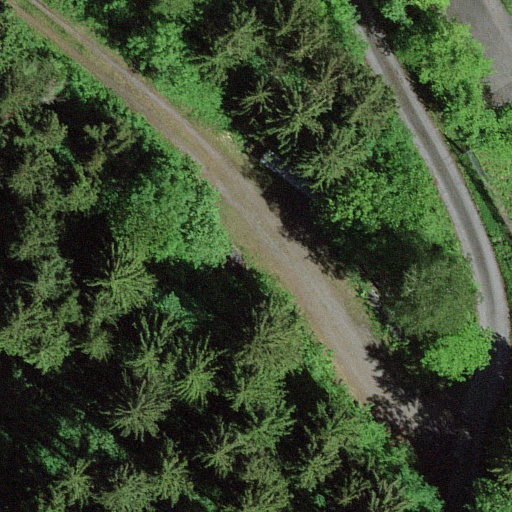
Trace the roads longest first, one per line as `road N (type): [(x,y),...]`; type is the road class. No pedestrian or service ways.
road 1 (track): [(456,428),(375,391),(171,112),(23,0)]
road 2 (motorway): [(511,316),(0,431)]
road 3 (track): [(332,0),(466,236),(496,345),(481,414),(456,428)]
